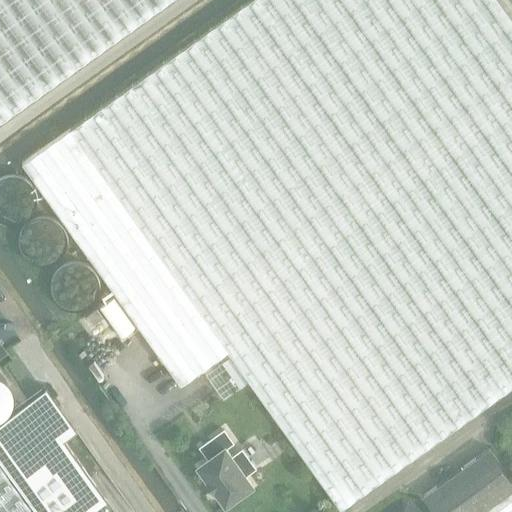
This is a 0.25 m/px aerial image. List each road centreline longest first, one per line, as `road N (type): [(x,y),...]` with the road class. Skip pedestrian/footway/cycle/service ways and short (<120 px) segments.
road 1 (unclassified): [(0,136),(196,0)]
road 2 (unclassified): [(351,511),(511,398)]
